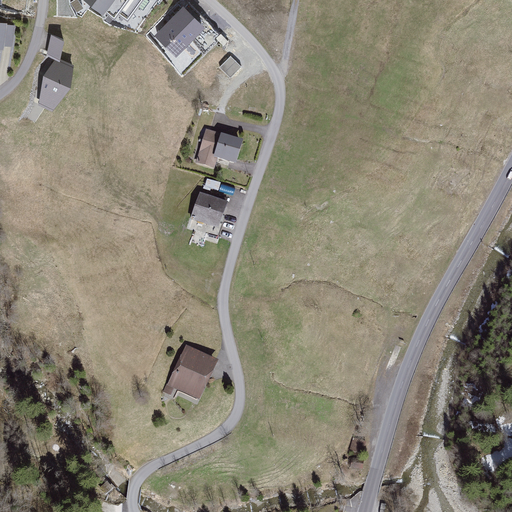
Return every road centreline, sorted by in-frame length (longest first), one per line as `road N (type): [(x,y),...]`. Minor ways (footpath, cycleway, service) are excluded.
road 1 (unclassified): [(134,511),(136,481),(152,466),(213,442),(239,420),(243,388),(222,298),(236,235),(281,116),(281,81),(208,0)]
road 2 (secondary): [(511,172),(413,351),(362,511)]
